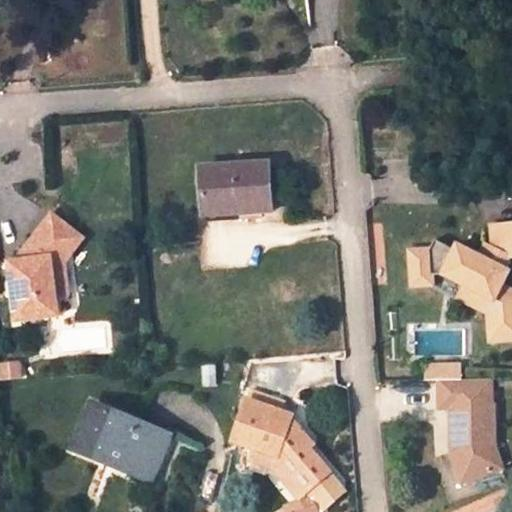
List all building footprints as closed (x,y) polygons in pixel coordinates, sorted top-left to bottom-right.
[(267,164),(201,169),(204,209),(237,206),(238,213),(272,211),(267,164)] [(237,206),(204,209),(204,215),(238,213),(237,206)] [(12,297),(15,322),(57,317),(55,297),(52,277),(63,263),(82,239),(51,214),(14,262),(7,263),(11,288),(14,288),(15,296),(12,297)] [(511,256),(511,224),(491,226),(493,249),(494,250),(488,260),(479,256),(456,245),(454,249),(434,240),(428,249),(408,251),(409,272),(429,271),(430,276),(441,275),(463,285),(457,298),(488,313),(490,341),(511,339),(511,296),(500,290),(502,285),(510,270),(503,267),(508,257),(511,256)] [(485,245),(479,256),(488,260),(494,250),(493,249),(485,245)] [(52,277),(55,297),(67,295),(63,263),(52,277)] [(429,271),(409,272),(410,287),(431,286),(430,276),(429,271)] [(511,290),(502,285),(500,290),(511,296),(511,290)] [(457,365),(436,366),(437,380),(458,380),(457,365)] [(436,366),(425,366),(425,381),(437,380),(436,366)] [(490,379),(489,379),(458,380),(437,380),(438,408),(449,408),(450,432),(456,432),(456,445),(450,452),(458,483),(500,472),(494,447),(493,406),(491,406),(490,379)] [(290,416),(247,402),(233,442),(254,449),(275,458),(272,468),(298,498),(329,470),(309,449),(288,424),(290,416)] [(168,435),(93,404),(75,450),(108,463),(110,456),(153,473),(168,435)] [(309,449),(314,444),(290,416),(288,424),(309,449)] [(254,449),(251,462),(272,468),(275,458),(254,449)] [(108,463),(150,481),(153,473),(110,456),(108,463)]
